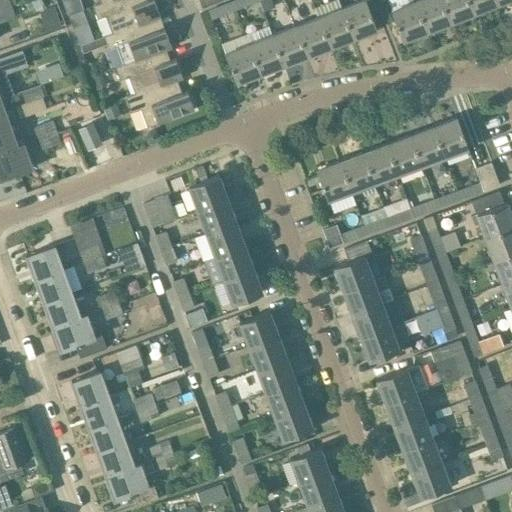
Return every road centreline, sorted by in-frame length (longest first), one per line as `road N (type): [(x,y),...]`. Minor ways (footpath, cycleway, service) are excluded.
road 1 (residential): [(246,128),(387,511)]
road 2 (residential): [(246,128),(347,88),(509,73)]
road 3 (residential): [(0,218),(233,132)]
road 4 (residential): [(82,511),(0,288)]
road 5 (residential): [(233,132),(185,0)]
